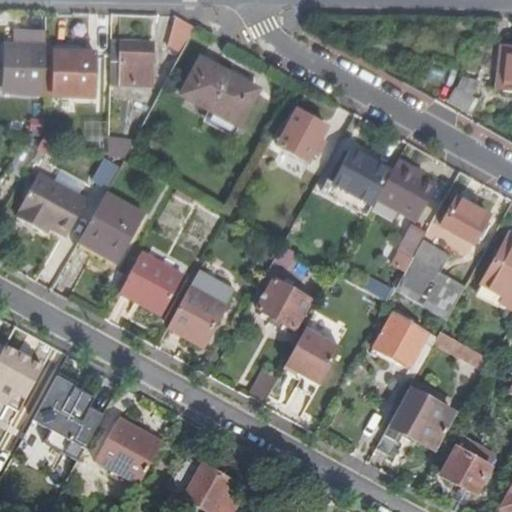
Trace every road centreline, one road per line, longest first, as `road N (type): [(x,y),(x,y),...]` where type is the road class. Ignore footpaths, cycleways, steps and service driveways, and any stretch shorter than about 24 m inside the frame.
road 1 (residential): [(0,291),(396,511)]
road 2 (residential): [(511,176),(284,51),(244,0)]
